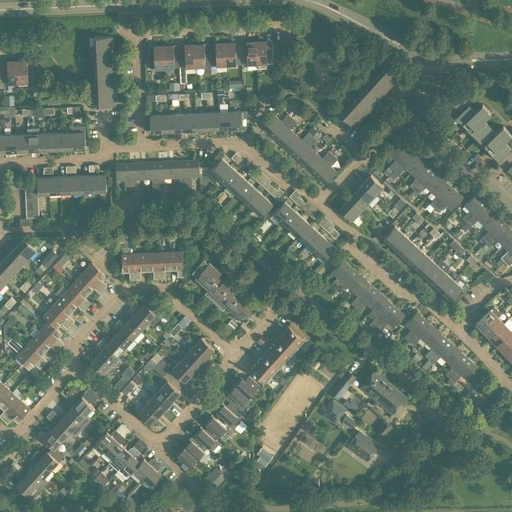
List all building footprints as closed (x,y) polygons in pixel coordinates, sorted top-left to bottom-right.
[(119,71),(123,71),(122,66),(118,67),(119,68),(113,68),(113,65),(109,65),(109,62),(113,62),(112,54),(108,54),(108,51),(112,51),(112,42),(108,43),(107,40),(112,39),(112,35),(93,36),(97,105),(115,104),(115,99),(110,100),(110,96),(114,96),(114,88),(110,88),(110,85),(114,85),(114,77),(109,77),(109,74),(113,73),(113,71),(119,71)] [(246,48),(241,49),(241,64),(257,63),(256,40),(246,41),(246,48)] [(266,40),(256,40),(257,63),(257,67),(267,66),(267,63),(273,62),(272,48),(266,48),(266,40)] [(225,42),(226,65),(241,64),(241,49),(235,49),(235,41),(225,42)] [(210,50),(210,65),(226,65),(225,42),(215,42),(215,50),(210,50)] [(186,82),(186,67),(195,66),(194,43),(184,43),(184,51),(179,52),(180,67),(181,82),(180,83),(181,90),(185,90),(184,82),(186,82)] [(194,43),(195,66),(205,66),(205,76),(211,75),(210,65),(210,50),(204,50),(204,43),(194,43)] [(147,45),(148,68),(164,68),(163,44),(147,45)] [(163,44),(164,68),(180,67),(179,52),(173,52),(173,44),(163,44)] [(2,68),(2,83),(18,83),(17,59),(7,60),(7,68),(2,68)] [(27,59),(17,59),(18,83),(34,82),(33,66),(27,67),(27,59)] [(394,76),(398,79),(401,75),(387,63),(341,114),(342,115),(354,126),(357,123),(354,120),(356,118),(359,121),(365,115),(362,112),(364,109),(367,112),(373,106),(369,103),(372,101),(375,104),(376,102),(380,106),(383,109),(386,105),(383,103),(379,100),(380,98),(377,95),(379,93),(382,95),(388,89),(385,86),(387,84),(390,87),(396,81),(392,78),(394,76)] [(169,90),(181,90),(180,83),(178,83),(178,82),(169,83),(169,90)] [(466,86),(450,101),(460,112),(456,116),(498,160),(511,147),(504,141),(511,134),(503,125),(496,132),(484,119),(491,112),(482,103),(475,110),(469,104),(473,100),(466,93),(469,90),(466,86)] [(166,101),(177,101),(177,93),(167,93),(166,101)] [(5,105),(14,105),(13,95),(5,95),(5,105)] [(241,110),(227,111),(228,128),(242,127),(241,110)] [(205,112),(206,129),(217,128),(216,111),(205,112)] [(216,111),(217,128),(228,128),(227,111),(216,111)] [(183,113),(184,130),(195,129),(194,112),(183,113)] [(194,112),(195,129),(206,129),(205,112),(194,112)] [(172,114),(173,130),(184,130),(183,113),(172,114)] [(263,127),(274,136),(292,117),(288,113),(281,120),(275,115),(263,127)] [(150,131),(162,131),(161,114),(149,115),(150,131)] [(161,114),(162,131),(173,130),(172,114),(161,114)] [(292,117),(274,136),(284,146),(295,133),(289,128),(296,121),(292,117)] [(312,135),(317,130),(312,126),(301,139),(295,133),(284,146),(294,155),(312,135)] [(38,150),(38,133),(37,127),(26,127),(27,133),(27,150),(38,150)] [(310,147),(321,134),(317,130),(312,135),(294,155),(304,164),(315,152),(310,147)] [(73,148),(72,131),(61,132),(62,148),(73,148)] [(84,131),(72,131),(73,148),(85,147),(84,131)] [(456,131),(452,136),(458,142),(462,137),(456,131)] [(50,149),(50,132),(38,133),(38,150),(50,149)] [(62,148),(61,132),(50,132),(50,149),(62,148)] [(27,150),(27,133),(15,134),(15,151),(27,150)] [(15,151),(15,134),(3,135),(4,151),(15,151)] [(389,166),(393,170),(411,150),(401,141),(389,153),(395,159),(389,166)] [(315,152),(304,164),(315,174),(333,154),(328,150),(321,157),(315,152)] [(410,172),(421,160),(411,150),(393,170),(389,175),(393,179),(404,167),(410,172)] [(483,159),(477,153),(473,157),(478,163),(483,159)] [(337,158),(333,154),(315,174),(325,183),(336,171),(330,165),(337,158)] [(243,158),(239,155),(235,160),(238,163),(243,158)] [(210,169),(218,177),(230,164),(221,157),(210,169)] [(198,159),(184,160),(186,187),(192,186),(191,176),(199,176),(198,159)] [(171,177),(171,160),(157,161),(158,188),(164,188),(164,177),(171,177)] [(186,187),(184,160),(171,160),(171,177),(179,177),(180,187),(186,187)] [(414,189),(432,169),(421,160),(410,172),(416,177),(409,185),(414,189)] [(158,188),(157,161),(143,162),(144,178),(152,178),(152,188),(158,188)] [(125,189),(131,189),(129,162),(115,163),(116,180),(124,179),(125,189)] [(144,178),(143,162),(129,162),(131,189),(136,189),(136,179),(144,178)] [(227,184),(238,172),(230,164),(218,177),(227,184)] [(383,171),(388,175),(392,170),(388,166),(383,171)] [(431,191),(442,178),(432,169),(414,189),(417,192),(418,193),(425,185),(431,191)] [(256,170),(251,175),(260,183),(267,175),(262,171),(259,174),(256,170)] [(235,192),(247,180),(238,172),(227,184),(235,192)] [(106,190),(106,173),(93,174),(94,191),(106,190)] [(94,191),(93,174),(82,175),(82,191),(83,196),(94,196),(94,191)] [(370,174),(362,183),(374,195),(383,185),(370,174)] [(71,192),(70,175),(59,176),(60,192),(71,192)] [(82,191),(82,175),(70,175),(71,192),(82,191)] [(267,175),(260,183),(268,191),(273,185),(269,182),(272,180),(267,175)] [(37,192),(37,193),(49,193),(48,176),(37,177),(37,179),(37,185),(37,192)] [(60,192),(59,176),(48,176),(49,193),(60,192)] [(434,207),(452,187),(442,178),(431,191),(436,196),(429,203),(434,207)] [(244,200),(255,187),(247,180),(235,192),(244,200)] [(374,195),(362,183),(354,192),(367,203),(374,195)] [(277,189),(273,185),(268,191),(277,199),(284,191),(279,186),(277,189)] [(252,207),(263,195),(255,187),(244,200),(252,207)] [(462,197),(452,187),(434,207),(438,211),(445,204),(451,209),(462,197)] [(289,196),(297,203),(302,198),(298,195),(300,193),(295,189),(289,196)] [(367,203),(354,192),(347,200),(359,212),(367,203)] [(463,224),(466,221),(485,202),(476,193),(464,204),(469,210),(459,220),(463,224)] [(272,203),(263,195),(252,207),(261,215),(272,203)] [(393,205),(394,205),(391,209),(396,213),(406,202),(400,197),(393,205)] [(302,198),(297,203),(306,211),(312,204),(307,200),(305,202),(302,198)] [(273,213),(281,220),(292,208),(284,200),(273,213)] [(352,220),(359,212),(347,200),(339,208),(352,220)] [(483,224),(495,213),(485,202),(466,221),(470,226),(478,219),(483,224)] [(312,204),(306,211),(314,219),(319,214),(315,210),(317,209),(312,204)] [(292,208),(281,220),(289,228),(301,215),(292,208)] [(393,217),(396,213),(391,209),(388,213),(393,217)] [(436,214),(432,210),(428,215),(432,219),(436,214)] [(485,241),(504,223),(495,213),(483,224),(488,230),(481,237),(485,241)] [(319,214),(314,219),(321,225),(327,218),(324,215),(322,217),(319,214)] [(301,215),(289,228),(298,235),(309,223),(301,215)] [(309,223),(298,235),(306,243),(317,231),(309,223)] [(502,244),(511,234),(511,230),(504,223),(485,241),(489,246),(497,239),(502,244)] [(383,238),(392,246),(403,233),(394,225),(383,238)] [(339,233),(332,226),(328,231),(335,237),(339,233)] [(440,234),(436,230),(432,235),(436,238),(440,234)] [(317,231),(306,243),(314,250),(326,238),(317,231)] [(401,253),(412,241),(403,233),(392,246),(401,253)] [(504,261),(511,253),(511,234),(502,244),(508,250),(500,257),(504,261)] [(24,237),(16,246),(28,257),(36,248),(24,237)] [(335,247),(326,238),(314,250),(324,259),(335,247)] [(409,261),(420,249),(412,241),(401,253),(409,261)] [(459,257),(466,250),(457,242),(452,247),(456,250),(454,253),(459,257)] [(8,254),(20,266),(28,257),(16,246),(8,254)] [(46,257),(51,262),(53,260),(58,254),(52,249),(46,257)] [(417,269),(429,257),(420,249),(409,261),(417,269)] [(171,268),(170,250),(158,251),(159,277),(164,277),(164,268),(171,268)] [(182,250),(170,250),(171,268),(177,268),(177,276),(183,276),(182,250)] [(147,269),(146,251),(134,252),(135,278),(140,278),(140,270),(147,269)] [(159,277),(158,251),(146,251),(147,269),(153,269),(153,277),(159,277)] [(129,279),(135,278),(134,252),(121,253),(122,270),(129,270),(129,279)] [(511,253),(504,261),(506,263),(497,272),(499,274),(509,266),(508,265),(511,261),(511,253)] [(0,263),(12,274),(20,266),(8,254),(0,263)] [(470,254),(465,259),(469,262),(474,257),(470,254)] [(65,262),(60,257),(56,261),(61,266),(65,262)] [(441,260),(437,264),(429,257),(417,269),(426,276),(441,260)] [(473,265),(477,261),(474,257),(469,262),(473,265)] [(204,293),(222,309),(226,304),(240,316),(245,320),(257,307),(252,303),(253,302),(242,291),(237,286),(237,287),(225,276),(221,281),(216,276),(220,272),(209,261),(208,262),(203,258),(192,271),(196,275),(195,276),(209,288),(204,293)] [(330,284),(334,288),(352,268),(342,259),(331,271),(337,276),(330,284)] [(441,260),(426,276),(434,284),(445,272),(449,267),(441,260)] [(91,261),(83,270),(103,288),(106,284),(100,279),(105,273),(91,261)] [(0,263),(0,277),(5,282),(12,274),(0,263)] [(47,267),(42,263),(38,266),(43,271),(47,267)] [(351,290),(363,277),(352,268),(334,288),(339,292),(346,284),(351,290)] [(103,288),(83,270),(75,279),(88,291),(93,286),(99,292),(103,288)] [(445,272),(434,284),(443,292),(454,280),(445,272)] [(355,307),(373,287),(363,277),(351,290),(357,295),(350,303),(355,307)] [(88,291),(75,279),(67,288),(87,306),(90,302),(84,296),(88,291)] [(462,287),(454,280),(443,292),(451,299),(460,289),(463,292),(469,286),(466,283),(462,287)] [(383,296),(373,287),(355,307),(359,310),(366,303),(372,308),(383,296)] [(87,306),(67,288),(59,297),(72,309),(77,304),(83,310),(87,306)] [(375,325),(393,305),(383,296),(372,308),(378,314),(371,321),(375,325)] [(72,309),(59,297),(51,306),(70,324),(74,320),(68,314),(72,309)] [(17,307),(22,312),(26,307),(21,302),(17,307)] [(134,303),(131,306),(152,325),(164,312),(153,302),(149,306),(144,302),(139,308),(134,303)] [(404,315),(393,305),(375,325),(380,329),(387,321),(393,327),(404,315)] [(483,315),(479,310),(474,314),(479,319),(476,322),(483,330),(497,316),(500,312),(493,305),(483,315)] [(43,315),(48,320),(56,327),(60,322),(67,328),(70,324),(51,306),(43,315)] [(133,314),(129,319),(140,330),(145,334),(152,325),(131,306),(128,309),(133,314)] [(404,336),(408,340),(426,320),(416,311),(405,323),(411,329),(404,336)] [(497,316),(483,330),(490,337),(504,323),(497,316)] [(4,324),(4,328),(8,332),(15,323),(9,317),(4,324)] [(229,318),(221,329),(227,334),(236,323),(229,318)] [(115,323),(132,338),(140,330),(129,319),(124,324),(118,319),(115,323)] [(56,327),(48,320),(40,328),(60,346),(63,342),(57,337),(61,331),(56,327)] [(425,342),(437,329),(426,320),(408,340),(413,344),(420,337),(425,342)] [(304,340),(302,338),(304,335),(290,322),(282,331),(281,330),(279,332),(280,333),(269,345),(268,344),(266,346),(267,347),(256,359),(255,358),(253,360),(254,362),(247,370),(261,383),(263,381),(265,383),(304,340)] [(113,336),(125,347),(132,338),(115,323),(112,326),(118,331),(113,336)] [(177,323),(169,331),(173,336),(182,327),(177,323)] [(504,323),(490,337),(496,344),(510,330),(504,323)] [(60,346),(40,328),(32,337),(45,349),(50,345),(56,350),(60,346)] [(429,359),(447,339),(437,329),(425,342),(431,347),(424,355),(429,359)] [(162,335),(165,337),(170,341),(174,336),(173,336),(169,331),(167,330),(165,332),(162,335)] [(496,344),(503,351),(511,342),(511,331),(510,330),(496,344)] [(260,344),(265,339),(261,335),(257,340),(260,344)] [(100,340),(117,355),(125,347),(113,336),(109,341),(103,336),(100,340)] [(201,336),(194,345),(207,356),(214,348),(201,336)] [(45,349),(32,337),(24,346),(43,364),(47,360),(41,354),(45,349)] [(445,360),(457,348),(447,339),(429,359),(425,362),(425,363),(427,366),(429,367),(433,363),(440,355),(445,360)] [(98,353),(109,364),(117,355),(100,340),(97,343),(103,348),(98,353)] [(511,356),(511,342),(503,351),(510,358),(511,356)] [(207,356),(194,345),(186,352),(199,364),(207,356)] [(40,368),(43,364),(24,346),(15,355),(29,367),(33,362),(40,368)] [(449,377),(467,357),(457,348),(445,360),(452,366),(445,373),(449,377)] [(199,364),(186,352),(179,361),(192,372),(199,364)] [(109,364),(98,353),(93,358),(88,353),(85,357),(102,372),(105,375),(113,366),(109,364)] [(416,353),(412,357),(416,361),(420,356),(416,353)] [(478,367),(467,357),(449,377),(450,378),(447,382),(450,385),(460,374),(467,379),(478,367)] [(161,359),(157,363),(166,371),(170,367),(161,359)] [(185,380),(192,372),(179,361),(172,369),(185,380)] [(162,376),(166,371),(157,363),(153,367),(162,376)] [(329,392),(338,399),(356,376),(347,369),(329,392)] [(360,386),(375,399),(392,413),(406,396),(389,382),(374,369),(360,386)] [(122,375),(118,380),(123,384),(127,380),(122,375)] [(240,376),(234,383),(248,396),(258,384),(249,375),(245,380),(240,376)] [(167,379),(160,388),(173,400),(180,391),(167,379)] [(122,390),(126,394),(134,385),(130,381),(122,390)] [(0,404),(12,391),(3,383),(0,386),(0,404)] [(237,408),(240,411),(251,399),(248,396),(234,383),(227,391),(231,394),(227,399),(230,402),(237,408)] [(173,400),(160,388),(152,396),(165,408),(166,407),(168,408),(171,405),(170,403),(173,400)] [(0,416),(3,419),(21,399),(12,391),(0,404),(5,409),(0,413),(0,416)] [(68,399),(85,414),(93,406),(82,395),(77,401),(68,392),(64,396),(68,399)] [(165,408),(152,396),(145,404),(158,416),(165,408)] [(30,407),(21,399),(3,419),(7,422),(13,416),(18,421),(30,407)] [(71,407),(66,412),(82,427),(90,419),(85,414),(68,399),(65,402),(71,407)] [(338,418),(345,408),(332,399),(325,409),(338,418)] [(353,399),(350,402),(346,399),(343,403),(350,408),(354,411),(358,406),(353,403),(355,401),(353,399)] [(215,410),(219,413),(229,423),(229,422),(234,426),(240,419),(236,415),(240,411),(237,408),(230,402),(226,406),(222,402),(215,410)] [(151,424),(158,416),(145,404),(138,412),(151,424)] [(56,412),(53,416),(70,431),(74,435),(82,427),(66,412),(61,417),(56,412)] [(204,421),(208,425),(218,434),(229,423),(219,413),(215,418),(211,414),(204,421)] [(356,422),(346,415),(342,421),(352,428),(356,422)] [(51,429),(62,440),(70,431),(53,416),(50,419),(55,424),(51,429)] [(376,430),(384,436),(392,426),(384,420),(376,430)] [(208,446),(210,448),(212,448),(218,442),(217,440),(215,438),(218,434),(208,425),(204,429),(200,426),(193,433),(197,437),(207,446),(208,446)] [(106,431),(93,445),(101,453),(104,450),(120,433),(115,428),(110,434),(106,431)] [(54,448),(62,440),(51,429),(46,434),(41,429),(37,433),(54,448)] [(359,430),(347,446),(366,461),(378,444),(359,430)] [(120,433),(104,450),(113,458),(123,446),(120,443),(125,437),(120,433)] [(82,441),(86,445),(93,438),(89,434),(82,441)] [(197,458),(207,446),(197,437),(194,441),(189,437),(182,445),(197,458)] [(121,465),(137,448),(133,445),(128,451),(123,446),(113,458),(108,463),(117,470),(121,465)] [(186,470),(197,458),(182,445),(176,452),(180,456),(176,461),(186,470)] [(42,455),(37,450),(34,453),(51,469),(62,456),(52,447),(48,451),(47,450),(42,455)] [(261,447),(257,453),(260,456),(257,460),(265,466),(273,455),(261,447)] [(130,473),(133,469),(140,461),(135,457),(140,451),(137,448),(121,465),(117,470),(125,478),(130,473)] [(31,467),(43,477),(51,469),(34,453),(30,457),(36,462),(31,467)] [(140,461),(133,469),(142,477),(157,460),(154,457),(149,462),(143,457),(140,461)] [(161,473),(155,468),(160,463),(157,460),(142,477),(150,485),(148,488),(152,491),(155,488),(151,484),(161,473)] [(91,470),(96,475),(100,470),(95,466),(91,470)] [(21,467),(18,470),(35,486),(43,477),(31,467),(27,472),(21,467)] [(226,476),(216,467),(211,471),(221,481),(226,476)] [(35,486),(18,470),(15,474),(21,479),(16,484),(17,485),(13,489),(28,503),(40,490),(35,486)] [(217,486),(221,481),(211,471),(207,476),(217,486)] [(104,475),(99,480),(104,485),(108,480),(104,475)] [(60,490),(65,494),(70,488),(65,484),(60,490)] [(118,486),(116,484),(110,490),(112,492),(118,486)] [(113,493),(121,500),(125,496),(117,488),(113,493)]
